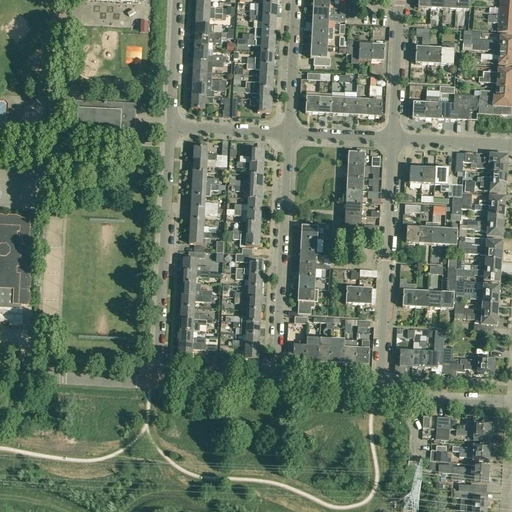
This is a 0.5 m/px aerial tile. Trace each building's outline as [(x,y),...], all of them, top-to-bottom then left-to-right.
[(313,0),(313,9),(329,10),(329,0),(313,0)] [(430,10),(430,0),(417,0),(417,9),(430,10)] [(430,0),(430,10),(443,10),(443,0),(430,0)] [(443,0),(443,10),(455,11),(456,0),(443,0)] [(468,0),(456,0),(455,11),(468,12),(468,0)] [(511,9),(511,0),(498,0),(499,2),(498,9),(511,9)] [(209,9),(209,3),(196,2),(195,14),(209,15),(225,16),(225,10),(209,9)] [(262,17),(276,18),(276,6),(263,5),(262,12),(262,17)] [(333,10),(329,10),(313,9),(312,21),(328,22),(339,23),(345,24),(346,10),(340,10),(340,16),(333,16),(333,10)] [(511,9),(498,9),(497,21),(511,21),(511,9)] [(225,16),(209,15),(195,14),(195,26),(208,27),(209,20),(222,21),(222,20),(225,20),(225,16)] [(262,23),(261,29),(275,30),(276,18),(262,17),(257,17),(249,17),(249,22),(262,23)] [(312,21),(311,34),(328,35),(333,35),(333,29),(328,29),(328,22),(312,21)] [(511,34),(511,21),(497,21),(497,24),(495,24),(493,24),(492,33),(496,33),(511,34)] [(213,39),(221,39),(221,34),(213,34),(214,27),(208,27),(195,26),(194,38),(208,39),(213,39)] [(274,42),(275,30),(261,29),(255,29),(255,35),(242,34),(242,40),(248,41),(274,42)] [(333,35),(328,35),(311,34),(311,47),(327,47),(327,41),(333,41),(333,35)] [(511,38),(500,37),(499,42),(471,40),(471,41),(471,45),(511,47),(511,38)] [(194,38),(194,50),(207,51),(207,44),(208,39),(194,38)] [(470,51),(471,45),(471,41),(463,40),(462,45),(462,51),(470,51)] [(260,53),(274,54),(274,42),(248,41),(248,46),(261,46),(260,53)] [(358,62),(371,62),(372,46),(372,43),(347,42),(346,60),(348,60),(349,58),(351,58),(351,65),(358,65),(358,62)] [(498,56),(511,57),(511,47),(471,45),(470,51),(470,52),(487,53),(487,51),(493,52),(493,56),(498,56)] [(385,47),(372,46),(371,62),(384,63),(385,47)] [(326,60),(327,47),(311,47),(310,59),(314,60),(313,67),(330,68),(330,60),(326,60)] [(415,65),(427,65),(428,49),(416,48),(415,65)] [(427,65),(440,66),(441,50),(428,49),(427,65)] [(207,57),(207,51),(194,50),(193,62),(207,63),(223,63),(225,64),(226,58),(207,57)] [(454,51),(441,50),(440,66),(453,67),(454,51)] [(273,66),(274,54),(260,53),(260,60),(247,59),(247,65),(273,66)] [(511,57),(498,56),(493,56),(481,55),(481,60),(498,61),(497,66),(508,67),(511,66),(511,57)] [(223,63),(207,63),(193,62),(193,74),(212,75),(212,68),(223,69),(223,63)] [(273,78),(273,66),(247,65),(247,70),(260,71),(259,77),(273,78)] [(483,73),(483,79),(511,80),(511,70),(497,70),(497,74),(483,73)] [(193,74),(192,86),(205,87),(218,87),(226,87),(226,83),(211,82),(212,75),(193,74)] [(245,89),(259,89),(272,90),(273,78),(259,77),(259,84),(246,83),(245,89)] [(511,84),(511,82),(511,80),(483,79),(479,79),(479,84),(496,85),(496,89),(511,89),(511,84)] [(218,87),(205,87),(192,86),(191,98),(212,99),(213,99),(213,92),(218,93),(218,87)] [(351,101),(344,100),(343,117),(356,117),(357,101),(357,87),(354,87),(354,92),(356,93),(356,96),(351,96),(351,101)] [(357,87),(357,101),(356,117),(368,118),(369,102),(360,101),(361,87),(357,87)] [(272,90),(259,89),(245,89),(245,94),(258,95),(258,101),(272,102),(272,90)] [(511,99),(511,95),(511,94),(511,90),(511,89),(496,89),(496,93),(480,92),(480,97),(511,99)] [(319,94),(319,99),(318,115),(330,116),(331,100),(331,95),(319,94)] [(331,100),(330,116),(343,117),(344,100),(344,96),(331,95),(331,100)] [(511,100),(511,99),(480,97),(454,95),(453,105),(457,105),(463,106),(469,106),(469,111),(476,111),(477,107),(478,107),(478,115),(492,116),(503,116),(510,117),(510,116),(509,116),(510,100),(511,100)] [(212,99),(191,98),(191,110),(204,110),(205,105),(212,105),(212,99)] [(305,115),(318,115),(319,99),(306,98),(305,115)] [(425,121),(438,121),(438,105),(439,99),(426,98),(425,105),(425,121)] [(230,100),(221,99),(220,105),(224,105),(223,112),(229,112),(230,100)] [(243,100),(238,100),(233,100),(232,118),(238,119),(238,106),(243,106),(243,100)] [(272,102),(258,101),(250,101),(249,106),(258,107),(257,113),(271,114),(272,102)] [(72,102),(72,110),(77,111),(76,137),(120,139),(120,135),(134,136),(135,105),(85,102),(72,102)] [(369,102),(368,118),(381,119),(382,102),(369,102)] [(412,120),(425,121),(425,105),(413,104),(412,120)] [(438,105),(438,121),(456,122),(456,120),(457,105),(453,105),(451,105),(451,106),(438,105)] [(194,148),(193,160),(227,162),(228,142),(222,142),(221,156),(217,156),(207,155),(207,149),(194,148)] [(240,163),(250,163),(263,164),(264,152),(251,151),(250,158),(240,157),(240,163)] [(348,154),(348,166),(364,167),(365,155),(348,154)] [(463,173),(464,163),(464,155),(456,154),(456,173),(463,173)] [(477,158),(477,155),(464,154),(464,155),(464,163),(477,164),(477,158)] [(488,159),(477,158),(477,164),(506,166),(507,159),(507,157),(488,156),(488,159)] [(372,168),(380,168),(380,159),(372,159),(372,168)] [(221,174),(222,174),(226,174),(227,162),(193,160),(193,172),(206,173),(206,167),(221,168),(221,174)] [(250,163),(240,163),(236,162),(236,169),(250,170),(249,175),(262,176),(263,164),(250,163)] [(506,176),(506,166),(477,164),(476,170),(486,170),(486,175),(491,175),(506,176)] [(364,167),(348,166),(347,179),(363,180),(364,167)] [(409,184),(422,185),(422,168),(410,168),(409,184)] [(422,168),(422,185),(434,186),(435,169),(422,168)] [(447,170),(435,169),(434,186),(440,186),(440,193),(448,193),(449,185),(449,183),(447,183),(447,170)] [(206,180),(206,173),(193,172),(192,184),(218,186),(222,186),(222,182),(218,181),(206,180)] [(262,188),(262,176),(249,175),(249,182),(236,182),(228,182),(228,186),(231,186),(262,188)] [(507,181),(507,176),(506,176),(491,175),(490,179),(474,178),(474,180),(472,180),(472,183),(505,185),(505,181),(507,181)] [(363,193),(363,180),(347,179),(346,192),(363,193)] [(505,189),(505,187),(505,185),(472,183),(465,182),(464,193),(477,194),(477,188),(480,188),(490,189),(490,194),(500,194),(504,194),(506,194),(506,189),(505,189)] [(192,184),(191,196),(205,197),(210,197),(210,191),(218,192),(218,186),(192,184)] [(448,198),(452,198),(454,198),(462,199),(462,195),(462,186),(449,185),(448,193),(448,198)] [(248,199),(261,200),(262,188),(231,186),(231,192),(235,192),(248,193),(248,199)] [(346,192),(345,204),(362,205),(363,193),(346,192)] [(462,199),(461,203),(461,205),(471,206),(471,195),(462,195),(462,199)] [(204,204),(205,197),(191,196),(191,208),(217,210),(217,205),(204,204)] [(479,202),(479,206),(504,208),(504,204),(505,204),(505,199),(504,199),(504,198),(500,198),(489,198),(489,203),(479,202)] [(248,207),(248,211),(261,212),(261,200),(248,199),(248,207)] [(361,218),(362,205),(345,204),(345,217),(361,218)] [(420,207),(404,206),(404,214),(420,215),(420,207)] [(503,212),(504,208),(479,206),(475,206),(474,211),(478,212),(488,212),(488,217),(503,218),(503,217),(504,217),(504,212),(503,212)] [(217,210),(191,208),(190,220),(204,221),(204,215),(217,216),(217,215),(222,215),(222,210),(217,210)] [(260,224),(261,212),(248,211),(247,223),(260,224)] [(29,307),(29,305),(30,276),(28,276),(28,269),(31,270),(32,239),(30,238),(31,220),(21,219),(21,218),(0,216),(0,325),(0,323),(9,323),(9,326),(23,327),(24,311),(21,311),(21,307),(29,307)] [(361,218),(345,217),(344,230),(361,231),(361,218)] [(503,220),(503,218),(488,217),(488,224),(468,222),(468,227),(502,229),(502,226),(504,226),(504,220),(503,220)] [(203,228),(204,221),(190,220),(189,232),(203,233),(220,234),(220,231),(216,231),(216,229),(203,228)] [(259,236),(260,224),(247,223),(241,223),(241,230),(234,229),(233,235),(259,236)] [(403,224),(402,236),(406,237),(406,244),(419,245),(419,229),(412,228),(412,224),(403,224)] [(425,229),(419,229),(419,245),(431,246),(432,224),(426,224),(425,229)] [(432,224),(431,246),(443,247),(444,230),(438,230),(438,224),(432,224)] [(451,231),(444,230),(443,247),(456,247),(457,225),(451,225),(451,231)] [(301,227),(300,240),(317,241),(318,229),(318,228),(316,228),(301,227)] [(502,233),(502,229),(468,227),(467,232),(487,234),(487,238),(498,238),(502,239),(502,238),(503,238),(503,233),(502,233)] [(220,234),(203,233),(189,232),(189,244),(202,245),(203,239),(221,240),(221,243),(223,243),(224,234),(220,234)] [(240,247),(246,247),(259,248),(259,236),(233,235),(233,240),(240,240),(240,247)] [(317,241),(300,240),(300,253),(317,254),(317,241)] [(501,243),(497,242),(487,241),(486,247),(466,245),(464,243),(459,243),(458,250),(501,252),(501,248),(502,248),(502,243),(501,243)] [(500,256),(501,252),(458,250),(458,260),(465,261),(465,255),(475,256),(486,257),(485,261),(500,262),(500,261),(501,261),(502,256),(500,256)] [(316,266),(317,254),(300,253),(299,265),(316,266)] [(232,259),(229,255),(223,260),(227,264),(232,259)] [(247,264),(248,256),(242,256),(236,255),(235,263),(247,264)] [(183,260),(183,272),(209,273),(209,268),(196,267),(196,261),(183,260)] [(500,265),(500,262),(485,261),(485,267),(457,265),(457,270),(499,273),(499,270),(501,269),(501,266),(500,265)] [(235,275),(244,275),(249,275),(262,276),(262,264),(249,263),(249,270),(236,270),(235,275)] [(325,266),(316,266),(299,265),(298,277),(315,278),(316,271),(325,271),(325,266)] [(474,278),(474,277),(484,278),(484,282),(499,283),(500,282),(500,278),(499,277),(499,273),(457,270),(456,277),(474,278)] [(457,271),(447,271),(447,275),(446,290),(455,290),(456,282),(457,271)] [(183,272),(182,284),(195,285),(195,279),(208,279),(209,273),(183,272)] [(261,288),(262,276),(249,275),(248,287),(261,288)] [(298,290),(314,291),(315,278),(298,277),(298,290)] [(464,294),(470,295),(498,297),(498,293),(499,292),(499,289),(498,288),(498,287),(483,286),(483,291),(473,290),(473,283),(456,282),(455,290),(455,294),(464,294)] [(201,285),(195,285),(182,284),(181,296),(211,298),(211,296),(208,295),(208,293),(200,292),(201,285)] [(261,300),(261,288),(248,287),(248,294),(234,293),(234,299),(261,300)] [(429,288),(428,293),(427,309),(440,310),(441,294),(433,293),(433,288),(429,288)] [(358,306),(359,290),(346,289),(345,305),(358,306)] [(316,291),(314,291),(298,290),(297,303),(298,303),(298,315),(310,316),(310,308),(313,309),(313,303),(315,303),(316,301),(316,291)] [(376,290),(359,290),(358,306),(375,307),(376,290)] [(402,308),(415,309),(416,292),(403,292),(402,308)] [(428,293),(416,292),(415,309),(427,309),(428,293)] [(441,294),(440,310),(453,311),(454,294),(446,294),(441,294)] [(482,301),(482,306),(497,306),(498,305),(498,302),(497,301),(498,297),(470,295),(470,300),(472,300),(482,301)] [(211,298),(181,296),(181,308),(194,309),(194,303),(211,304),(211,298)] [(247,305),(247,311),(260,312),(261,300),(234,299),(234,305),(247,305)] [(454,315),(496,318),(496,314),(498,313),(498,310),(497,309),(497,306),(482,306),(481,312),(472,311),(472,310),(464,310),(464,305),(455,305),(454,315)] [(194,315),(194,309),(181,308),(180,320),(193,321),(212,321),(213,318),(206,318),(206,316),(194,315)] [(225,322),(232,322),(233,323),(241,323),(246,323),(259,324),(260,312),(247,311),(247,318),(225,317),(225,322)] [(496,322),(496,318),(454,315),(454,320),(466,320),(466,321),(481,322),(480,334),(492,335),(493,327),(496,328),(496,327),(497,326),(497,323),(496,322)] [(179,332),(193,333),(199,333),(199,327),(206,327),(206,324),(212,325),(212,321),(193,321),(180,320),(179,332)] [(241,323),(233,323),(232,322),(231,329),(240,329),(240,335),(246,335),(259,336),(259,324),(246,323),(241,323)] [(192,339),(193,333),(179,332),(179,344),(192,345),(217,345),(217,341),(192,339)] [(425,353),(424,369),(431,370),(437,370),(440,370),(441,364),(442,364),(443,350),(442,350),(443,341),(443,338),(443,333),(443,332),(435,332),(433,353),(425,353)] [(452,333),(443,333),(443,338),(443,341),(452,342),(452,338),(452,333)] [(258,348),(259,336),(246,335),(245,342),(232,341),(232,347),(245,347),(258,348)] [(306,339),(306,342),(305,363),(317,364),(318,340),(306,339)] [(318,340),(317,364),(330,365),(331,340),(322,340),(318,340)] [(344,341),(331,340),(330,365),(342,365),(343,344),(344,341)] [(292,363),(305,363),(306,342),(299,342),(298,346),(297,346),(297,342),(293,342),(293,346),(292,363)] [(362,350),(356,349),(355,366),(368,367),(369,342),(362,342),(362,350)] [(413,352),(412,369),(424,369),(425,353),(426,342),(420,342),(420,348),(422,348),(421,352),(413,352)] [(217,345),(192,345),(179,344),(178,356),(191,357),(192,351),(205,352),(205,349),(207,349),(207,358),(216,359),(217,345)] [(342,365),(355,366),(356,349),(349,349),(350,345),(343,344),(342,365)] [(257,360),(258,348),(245,347),(245,359),(257,360)] [(443,350),(442,364),(449,364),(449,365),(464,366),(495,367),(495,362),(494,362),(494,358),(477,358),(477,361),(465,361),(452,360),(452,350),(443,350)] [(400,351),(399,368),(412,369),(413,352),(400,351)] [(440,370),(440,375),(448,375),(448,377),(453,378),(453,373),(464,373),(464,371),(477,371),(476,375),(493,376),(493,372),(494,372),(495,367),(464,366),(449,365),(449,364),(442,364),(441,364),(440,370)] [(444,430),(444,418),(437,418),(436,430),(444,430)] [(462,431),(464,431),(491,433),(492,428),(490,428),(491,424),(474,423),(474,427),(462,426),(462,431)] [(448,431),(437,430),(437,441),(448,442),(448,431)] [(491,438),(491,433),(464,431),(462,431),(456,431),(456,436),(473,437),(473,441),(490,442),(490,438),(491,438)] [(460,454),(491,455),(491,446),(473,445),(473,449),(460,449),(454,448),(454,453),(460,454)] [(491,455),(460,454),(454,453),(453,459),(459,459),(472,460),(472,463),(490,464),(491,455)] [(435,462),(445,463),(446,455),(436,454),(435,462)] [(458,476),(489,477),(489,472),(488,472),(488,468),(472,467),(472,471),(465,471),(465,469),(459,469),(452,469),(451,475),(458,476)] [(458,492),(473,492),(484,493),(484,486),(487,486),(488,482),(489,482),(489,477),(458,476),(451,475),(450,482),(458,482),(464,483),(465,481),(471,481),(471,487),(458,486),(458,492)] [(465,511),(466,511),(485,511),(486,500),(473,499),(473,492),(458,492),(453,492),(453,499),(466,500),(465,511)]
